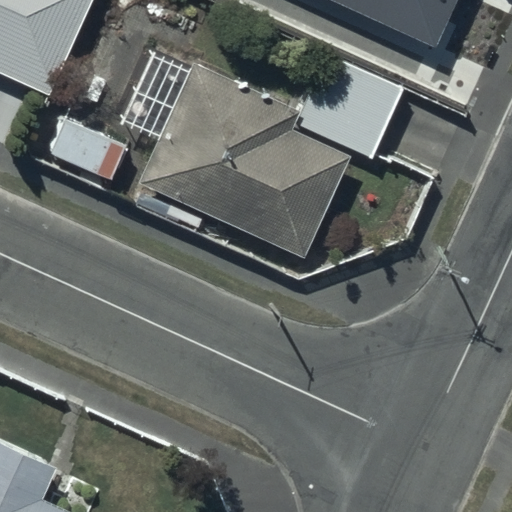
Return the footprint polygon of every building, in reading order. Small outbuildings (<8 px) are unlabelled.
[(84,0),(0,0),(0,59),(47,81),(84,0)] [(265,0),(388,55),(412,0),(265,0)] [(321,42),(297,94),(192,45),(136,165),(302,241),(349,139),(364,146),(396,76),(321,42)] [(124,129),(62,104),(48,139),(109,164),(124,129)] [(0,511),(106,511),(42,483),(56,451),(0,426),(0,511)]
